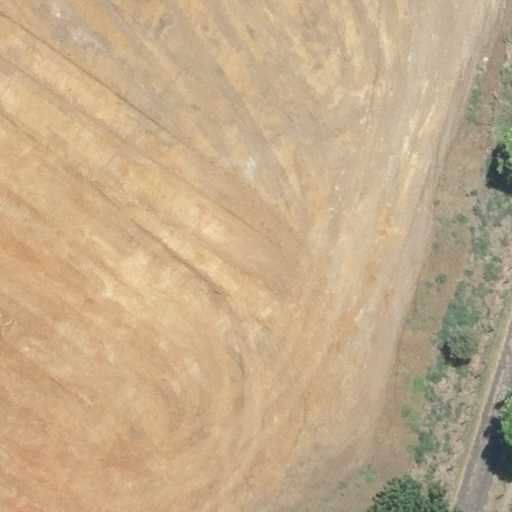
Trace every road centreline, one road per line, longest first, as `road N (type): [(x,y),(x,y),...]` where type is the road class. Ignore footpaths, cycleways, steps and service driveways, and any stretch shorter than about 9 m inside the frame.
road 1 (tertiary): [(0,41),(337,377)]
road 2 (unknown): [(511,138),(420,511)]
